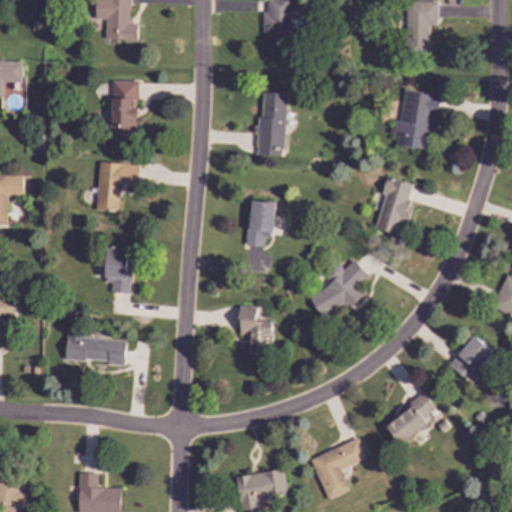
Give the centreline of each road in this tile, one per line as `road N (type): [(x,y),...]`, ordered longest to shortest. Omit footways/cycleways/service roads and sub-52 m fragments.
road 1 (residential): [(466,231),(441,285),(400,339),(347,382),(270,417),(157,429),(0,413)]
road 2 (residential): [(200,0),(177,511)]
road 3 (residential): [(466,231),(497,111),(497,0)]
